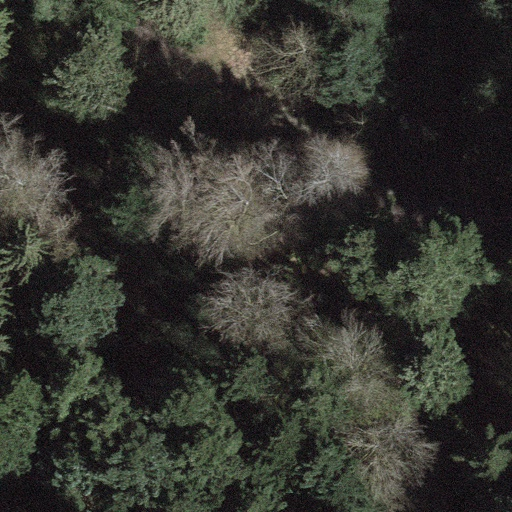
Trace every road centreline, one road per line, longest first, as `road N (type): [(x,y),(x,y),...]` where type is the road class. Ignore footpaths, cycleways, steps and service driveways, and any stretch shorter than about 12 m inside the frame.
road 1 (track): [(406,213),(0,177)]
road 2 (track): [(82,0),(210,95),(406,213)]
